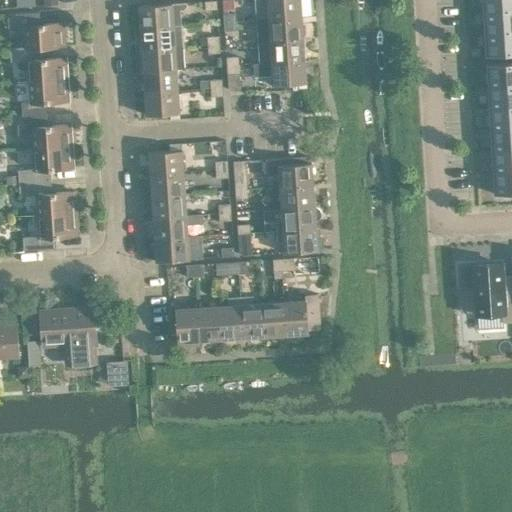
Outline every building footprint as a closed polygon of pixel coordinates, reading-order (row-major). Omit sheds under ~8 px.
[(205,10),(217,9),(216,0),(204,1),(205,10)] [(300,0),(267,0),(269,19),(302,17),(300,0)] [(511,0),(481,0),(482,11),(511,9),(511,0)] [(138,6),(140,28),(174,26),(181,25),(180,10),(184,10),(187,7),(186,3),(138,6)] [(483,33),(511,30),(511,9),(482,11),(483,33)] [(24,26),(26,46),(26,47),(42,46),(65,45),(64,22),(40,24),(39,12),(7,14),(8,27),(24,26)] [(223,23),(236,22),(235,13),(223,14),(223,23)] [(261,20),(262,30),(269,30),(270,39),(270,41),(303,39),(302,17),(269,19),(261,20)] [(236,22),(223,23),(224,31),(236,30),(236,22)] [(175,47),(174,26),(140,28),(141,50),(175,47)] [(485,55),(511,53),(511,30),(483,33),(485,55)] [(207,45),(219,45),(219,36),(206,37),(207,45)] [(206,37),(199,37),(199,46),(207,45),(206,37)] [(305,60),(303,39),(270,41),(270,39),(257,40),(259,63),(305,60)] [(219,45),(207,45),(207,54),(220,52),(219,45)] [(27,68),(28,81),(67,78),(66,57),(42,58),(42,46),(26,47),(26,46),(10,48),(11,61),(17,61),(18,66),(22,69),(27,68)] [(182,47),(175,47),(141,50),(142,59),(138,60),(139,68),(143,71),(177,69),(184,69),(182,47)] [(226,66),(238,65),(238,56),(226,57),(226,66)] [(307,89),(306,88),(305,60),(259,63),(253,64),(254,76),(272,75),(273,85),(295,84),(296,90),(307,89)] [(511,61),(485,63),(487,86),(511,84),(511,61)] [(228,89),(240,88),(238,65),(226,66),(228,89)] [(143,71),(144,93),(178,91),(177,69),(143,71)] [(21,102),(22,115),(46,113),(45,101),(69,100),(67,78),(28,81),(30,101),(21,102)] [(210,89),(222,88),(221,79),(209,80),(210,89)] [(488,107),(511,105),(511,84),(487,86),(488,107)] [(222,95),(222,89),(222,88),(210,89),(211,96),(222,95)] [(178,91),(144,93),(145,115),(170,114),(179,113),(178,91)] [(511,105),(488,107),(489,128),(511,126),(511,105)] [(24,139),(32,139),(33,148),(72,145),(70,124),(47,125),(46,113),(22,115),(23,124),(19,125),(20,135),(24,139)] [(511,126),(489,128),(491,150),(511,148),(511,126)] [(18,169),(19,183),(51,180),(50,168),(73,167),(72,145),(33,148),(34,168),(18,169)] [(492,171),(511,169),(511,148),(491,150),(492,171)] [(150,174),(183,172),(182,150),(148,152),(150,174)] [(313,185),(312,163),(309,163),(308,156),(266,159),(267,176),(279,175),(280,187),(313,185)] [(215,170),(227,169),(227,160),(215,161),(215,170)] [(233,161),(234,182),(235,191),(247,190),(245,160),(233,161)] [(227,169),(215,170),(216,178),(228,177),(227,169)] [(493,193),(511,192),(511,169),(492,171),(493,193)] [(150,174),(151,196),(185,194),(183,172),(150,174)] [(17,174),(5,175),(6,183),(17,183),(17,174)] [(51,192),(51,180),(19,183),(20,196),(36,194),(37,215),(76,212),(75,191),(51,192)] [(280,187),(281,209),(315,207),(313,185),(280,187)] [(247,190),(235,191),(235,198),(247,197),(247,190)] [(186,215),(185,194),(151,196),(153,218),(186,215)] [(218,213),(230,212),(230,203),(218,204),(218,213)] [(315,208),(315,207),(281,209),(282,218),(275,218),(276,229),(277,231),(316,228),(316,223),(317,222),(318,222),(320,220),(321,219),(321,218),(321,217),(322,216),(322,215),(322,214),(321,213),(321,212),(320,211),(320,210),(319,209),(318,208),(316,208),(315,208)] [(76,212),(37,215),(39,235),(22,236),(23,250),(55,247),(54,235),(78,234),(76,212)] [(230,212),(218,213),(219,221),(231,220),(230,212)] [(153,218),(154,239),(188,237),(187,224),(203,223),(202,214),(186,215),(153,218)] [(238,234),(250,233),(249,224),(237,224),(238,234)] [(317,234),(316,228),(277,231),(277,240),(283,240),(284,252),(321,250),(323,247),(323,236),(320,234),(317,234)] [(250,233),(238,234),(239,252),(242,255),(251,255),(250,233)] [(156,261),(186,259),(189,259),(189,257),(202,256),(202,248),(188,248),(188,237),(154,239),(156,261)] [(495,243),(466,244),(466,257),(458,257),(458,288),(474,287),(474,259),(495,258),(495,243)] [(233,256),(233,247),(220,248),(221,257),(233,256)] [(281,259),(282,270),(294,269),(293,258),(281,259)] [(282,270),(281,259),(272,259),(273,271),(278,270),(282,270)] [(239,273),(238,261),(229,262),(229,274),(239,273)] [(238,261),(239,273),(247,273),(246,261),(238,261)] [(511,320),(511,274),(502,275),(501,263),(474,264),(476,290),(460,291),(461,311),(477,310),(477,312),(503,311),(503,321),(511,320)] [(186,265),(187,277),(195,276),(194,264),(186,265)] [(194,264),(195,276),(203,275),(203,264),(194,264)] [(278,270),(273,271),(274,282),(283,281),(282,270),(278,270)] [(262,303),(253,303),(252,294),(240,295),(243,337),(264,336),(262,303)] [(306,300),(284,301),(286,334),(309,333),(308,329),(320,328),(318,294),(305,295),(306,300)] [(229,305),(219,306),(221,339),(243,337),(240,295),(228,296),(229,305)] [(262,303),(264,336),(286,334),(284,301),(262,303)] [(219,306),(197,307),(199,340),(221,339),(219,306)] [(68,342),(69,353),(69,362),(94,360),(93,341),(94,340),(92,307),(41,311),(43,344),(68,342)] [(177,342),(199,340),(197,307),(175,309),(177,342)] [(0,357),(19,356),(17,324),(0,325),(0,357)] [(27,340),(28,353),(29,364),(41,363),(39,340),(27,340)] [(126,359),(107,360),(108,383),(127,382),(126,359)] [(27,365),(17,366),(18,376),(28,376),(27,365)]
